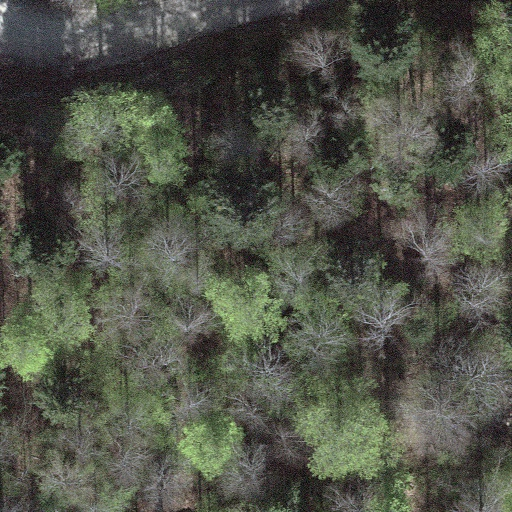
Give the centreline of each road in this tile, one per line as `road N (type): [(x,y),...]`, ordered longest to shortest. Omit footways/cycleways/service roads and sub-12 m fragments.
road 1 (track): [(102,511),(370,431),(511,402)]
road 2 (track): [(249,0),(111,24),(0,18)]
